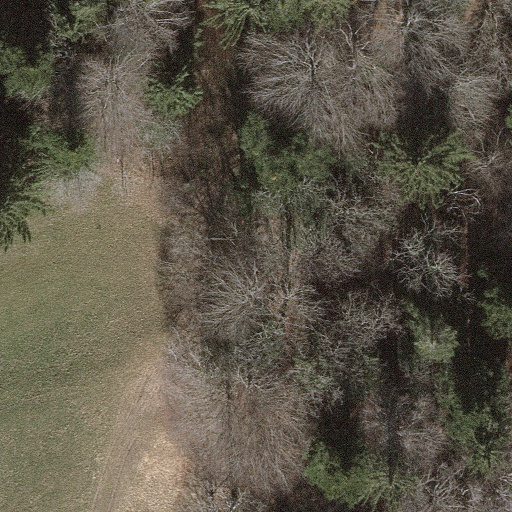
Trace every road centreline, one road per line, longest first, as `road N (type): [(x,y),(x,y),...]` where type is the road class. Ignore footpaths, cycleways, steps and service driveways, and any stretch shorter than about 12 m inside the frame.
road 1 (track): [(193,511),(220,406),(165,336),(96,511)]
road 2 (track): [(165,336),(228,158),(313,0)]
